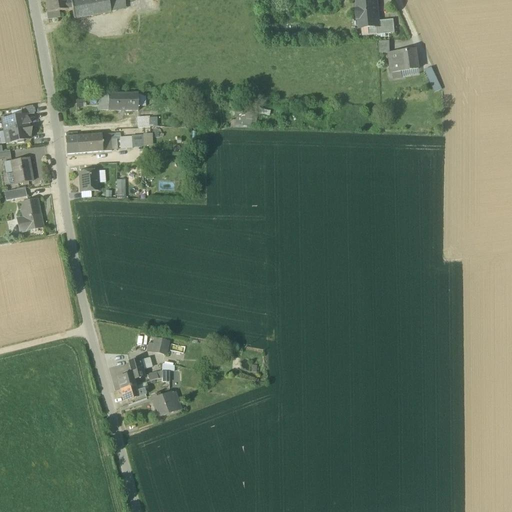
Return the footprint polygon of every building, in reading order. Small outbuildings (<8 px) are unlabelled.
[(46,0),(49,13),(58,12),(68,10),(72,9),(71,8),(72,8),(70,1),(66,2),(66,0),(46,0)] [(110,13),(107,0),(77,0),(70,1),(72,8),(71,8),(72,9),(73,19),(110,13)] [(125,10),(124,0),(107,0),(110,13),(125,10)] [(359,19),(360,29),(361,29),(376,27),(378,27),(378,22),(375,0),(364,0),(358,1),(358,10),(356,10),(357,20),(359,19)] [(46,13),(47,20),(60,18),(58,12),(49,13),(46,13)] [(377,35),(377,38),(385,38),(385,34),(395,33),(393,20),(378,22),(378,27),(376,27),(377,35)] [(377,35),(376,27),(361,29),(362,36),(377,35)] [(379,55),(390,55),(390,42),(379,42),(379,55)] [(402,63),(403,71),(419,69),(416,51),(401,53),(401,57),(402,63)] [(392,64),(393,73),(403,71),(402,63),(392,64)] [(442,90),(433,68),(424,70),(435,93),(442,90)] [(403,71),(404,78),(420,76),(419,69),(403,71)] [(404,78),(403,71),(393,73),(393,80),(404,78)] [(98,111),(109,111),(109,95),(98,95),(98,111)] [(109,111),(137,111),(137,107),(137,95),(109,95),(109,111)] [(145,95),(137,95),(137,107),(145,108),(145,95)] [(240,103),(241,115),(250,115),(250,102),(240,103)] [(20,109),(22,117),(26,116),(34,115),(32,107),(20,109)] [(17,142),(17,144),(23,143),(23,141),(30,140),(28,128),(26,116),(22,117),(2,120),(4,132),(6,144),(17,142)] [(248,126),(248,116),(234,116),(233,125),(248,126)] [(137,118),(137,129),(149,128),(149,119),(149,117),(137,118)] [(65,134),(67,155),(111,152),(111,151),(110,140),(110,135),(77,137),(77,133),(65,134)] [(142,135),(142,136),(143,148),(153,147),(152,134),(142,135)] [(131,137),(131,138),(132,148),(143,148),(142,136),(131,137)] [(119,140),(120,150),(132,149),(132,148),(131,138),(120,138),(119,138),(119,140)] [(0,153),(0,160),(11,158),(10,151),(0,153)] [(10,162),(14,184),(33,181),(29,158),(10,162)] [(7,185),(14,184),(10,162),(4,163),(7,185)] [(79,173),(81,193),(90,192),(98,192),(97,172),(79,173)] [(125,181),(116,182),(117,200),(125,200),(125,181)] [(11,192),(13,200),(26,197),(25,189),(11,192)] [(17,220),(19,232),(42,227),(37,200),(20,204),(24,219),(17,220)] [(153,353),(165,356),(168,342),(155,339),(154,347),(149,346),(148,352),(153,353)] [(149,359),(140,362),(143,371),(151,369),(149,359)] [(144,378),(143,371),(140,362),(140,360),(129,363),(132,375),(133,375),(134,380),(144,378)] [(179,372),(169,373),(169,383),(180,383),(179,372)] [(147,376),(149,382),(157,380),(155,374),(147,376)] [(136,386),(134,380),(133,375),(132,375),(117,379),(120,390),(136,386)] [(146,383),(136,386),(137,392),(144,390),(147,389),(146,383)] [(137,392),(136,386),(120,390),(123,402),(145,396),(144,390),(137,392)] [(153,400),(160,417),(176,411),(171,397),(173,397),(172,393),(159,398),(154,400),(153,400)]
